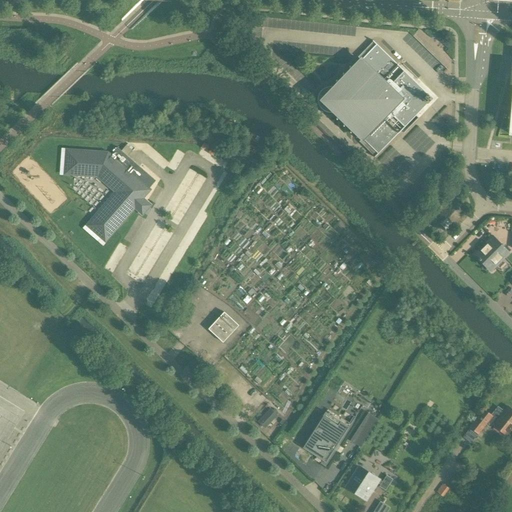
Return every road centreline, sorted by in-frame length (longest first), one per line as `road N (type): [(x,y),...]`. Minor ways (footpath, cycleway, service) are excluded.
road 1 (unclassified): [(323,511),(0,197)]
road 2 (tertiary): [(312,0),(478,13)]
road 3 (unclassified): [(468,153),(478,13)]
